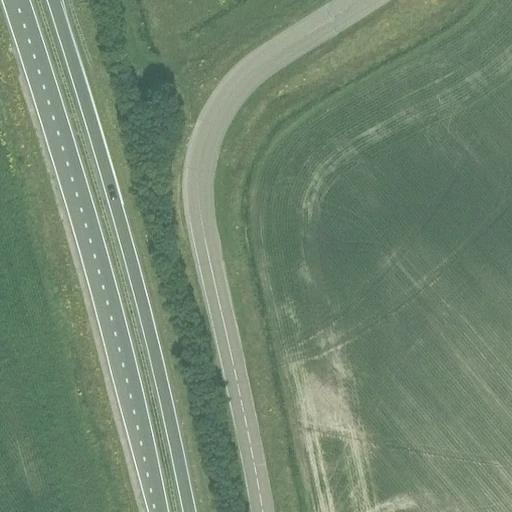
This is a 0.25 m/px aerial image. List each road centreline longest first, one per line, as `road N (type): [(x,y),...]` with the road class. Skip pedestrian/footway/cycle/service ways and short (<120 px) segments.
road 1 (tertiary): [(268,511),(191,173),(204,125),(225,92),(363,0)]
road 2 (trunk): [(19,0),(112,302),(160,511)]
road 3 (trunk): [(186,511),(146,316),(52,0)]
